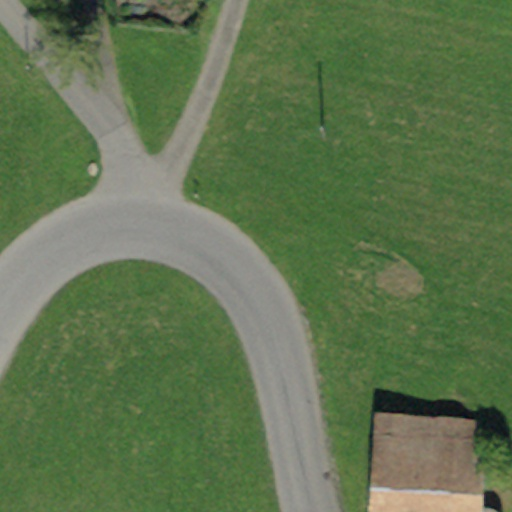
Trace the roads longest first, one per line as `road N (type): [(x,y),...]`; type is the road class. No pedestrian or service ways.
road 1 (residential): [(171,187),(244,246),(322,511)]
road 2 (residential): [(171,187),(139,134),(15,0)]
road 3 (residential): [(0,330),(99,225),(171,187)]
